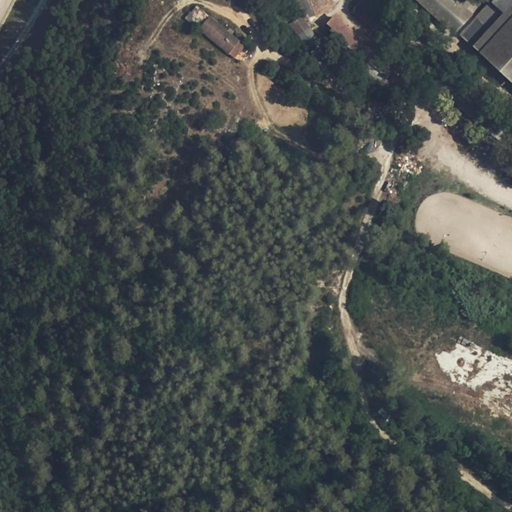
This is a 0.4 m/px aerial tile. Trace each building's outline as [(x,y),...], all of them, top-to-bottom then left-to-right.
[(296,0),(307,19),(335,5),(333,0),(296,0)] [(359,0),(349,12),(485,131),(496,120),(359,0)] [(414,0),(439,23),(452,32),(471,11),(460,0),(414,0)] [(511,0),(489,0),(457,34),(479,53),(511,17),(511,0)] [(289,23),(309,54),(322,47),(301,15),(289,23)] [(198,31),(235,58),(246,44),(208,16),(198,31)] [(336,16),(324,29),(379,78),(391,65),(336,16)] [(511,17),(479,53),(511,85),(511,17)]
